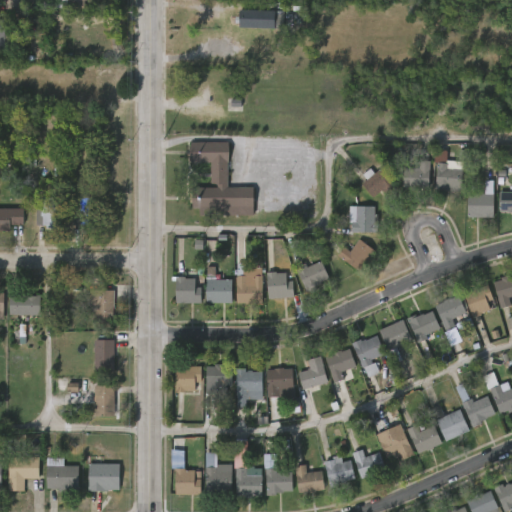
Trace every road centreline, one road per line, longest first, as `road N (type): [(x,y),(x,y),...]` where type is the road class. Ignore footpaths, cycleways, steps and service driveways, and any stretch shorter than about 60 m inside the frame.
road 1 (tertiary): [(147,511),(150,0)]
road 2 (residential): [(148,335),(295,332),(511,247)]
road 3 (residential): [(362,511),(511,448)]
road 4 (residential): [(0,260),(149,262)]
